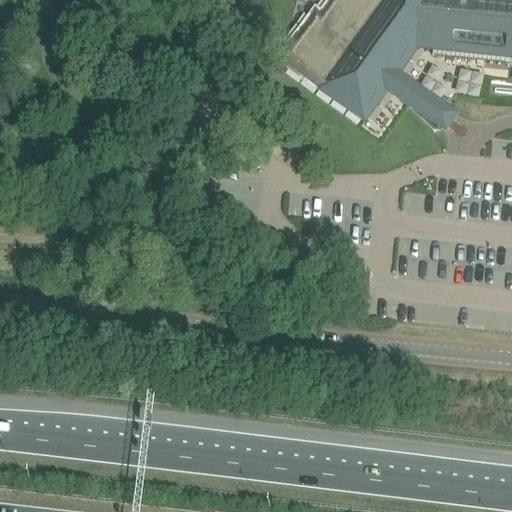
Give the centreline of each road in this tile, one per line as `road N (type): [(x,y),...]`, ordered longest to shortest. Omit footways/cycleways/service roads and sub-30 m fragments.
road 1 (motorway): [(511,498),(0,436)]
road 2 (secondary): [(511,362),(0,309)]
